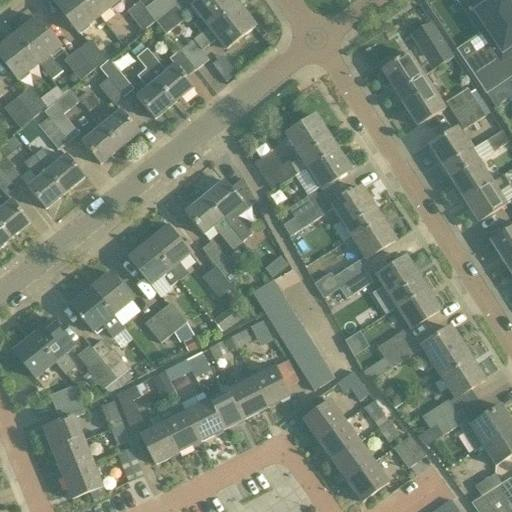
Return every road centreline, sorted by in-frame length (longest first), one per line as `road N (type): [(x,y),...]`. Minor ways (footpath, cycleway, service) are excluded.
road 1 (residential): [(0,294),(314,41)]
road 2 (residential): [(511,344),(314,41)]
road 3 (residential): [(155,511),(279,452),(331,511)]
